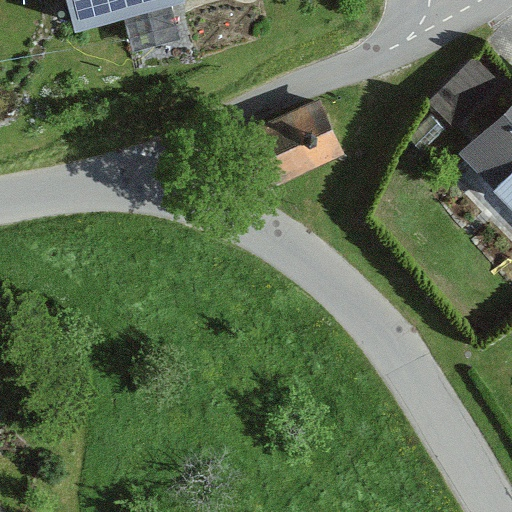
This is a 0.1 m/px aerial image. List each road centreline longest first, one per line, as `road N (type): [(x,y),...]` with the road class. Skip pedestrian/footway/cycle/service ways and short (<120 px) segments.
road 1 (residential): [(495,511),(350,296),(264,232),(191,198),(129,182)]
road 2 (residential): [(475,6),(129,182)]
road 3 (residential): [(129,182),(0,202)]
